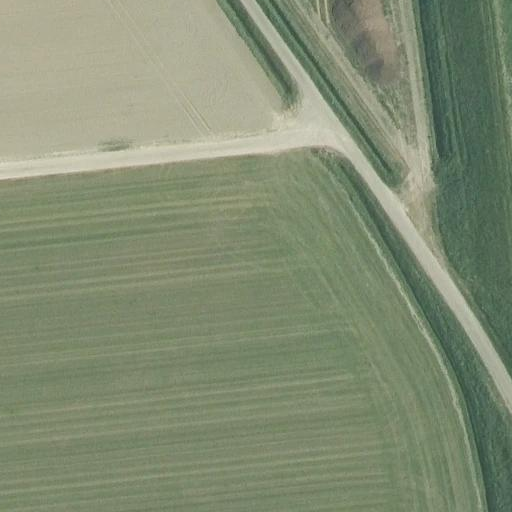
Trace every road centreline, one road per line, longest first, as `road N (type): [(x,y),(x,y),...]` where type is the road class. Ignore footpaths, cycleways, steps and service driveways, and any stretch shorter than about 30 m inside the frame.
road 1 (unclassified): [(511,405),(242,0)]
road 2 (track): [(0,173),(338,138)]
